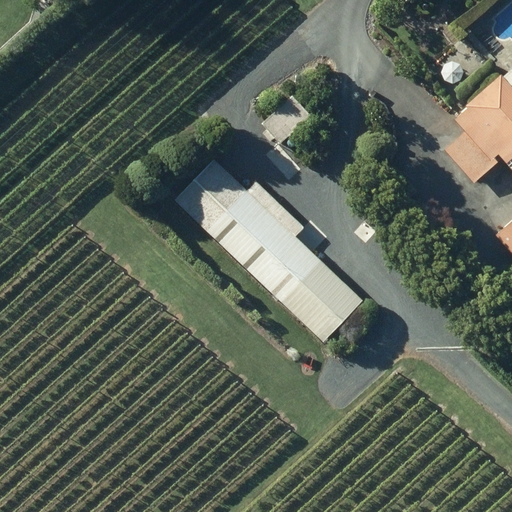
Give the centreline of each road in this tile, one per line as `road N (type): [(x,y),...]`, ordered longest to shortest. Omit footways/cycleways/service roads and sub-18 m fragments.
road 1 (unknown): [(313,229),(235,138),(232,112),(325,0)]
road 2 (unknown): [(337,70),(382,96),(480,231)]
road 3 (unknown): [(313,229),(341,135),(337,70)]
